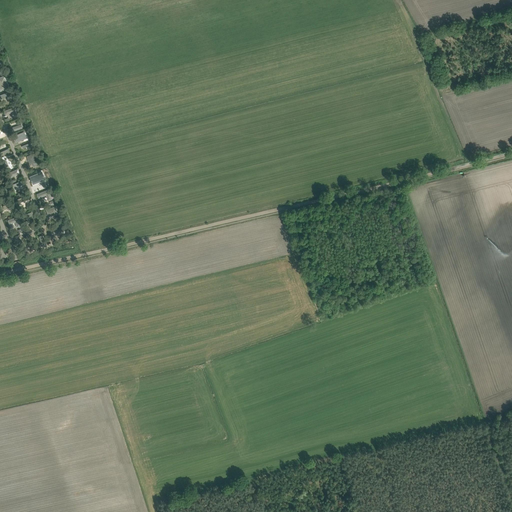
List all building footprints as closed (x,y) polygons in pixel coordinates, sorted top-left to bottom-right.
[(8,87),(4,76),(0,77),(0,86),(1,86),(3,87),(4,88),(8,87)] [(15,107),(4,111),(6,115),(13,112),(15,116),(18,114),(15,107)] [(34,154),(27,156),(30,165),(37,162),(34,154)] [(18,169),(8,173),(10,178),(19,173),(18,169)] [(41,171),(31,175),(34,182),(45,178),(41,171)] [(52,199),(48,190),(37,194),(38,198),(46,195),(48,201),(52,199)] [(57,214),(55,207),(46,210),(49,217),(57,214)] [(21,226),(17,217),(8,220),(9,224),(15,222),(17,227),(21,226)]
